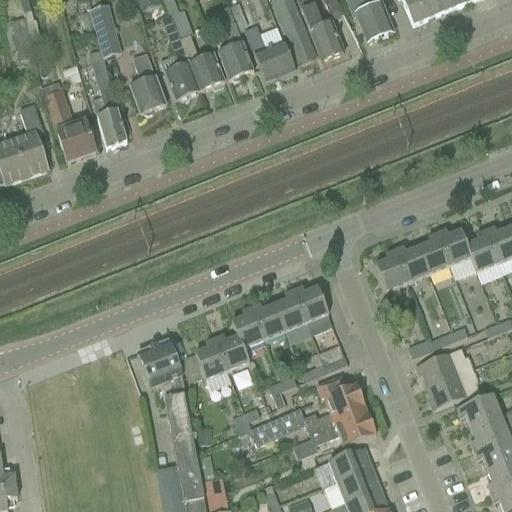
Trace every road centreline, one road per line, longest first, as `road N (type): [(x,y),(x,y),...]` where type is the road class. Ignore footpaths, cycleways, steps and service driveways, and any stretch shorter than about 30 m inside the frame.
road 1 (residential): [(0,218),(511,8)]
road 2 (unclassified): [(4,374),(330,231)]
road 3 (unclassified): [(440,511),(330,231)]
road 4 (unclassified): [(330,231),(511,164)]
road 5 (unclassified): [(19,511),(4,374)]
